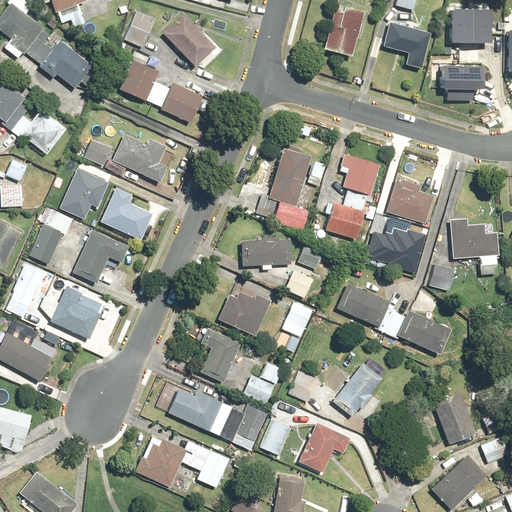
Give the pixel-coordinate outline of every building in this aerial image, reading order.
[(82,3),(81,0),(46,0),(52,14),(82,3)] [(416,0),(393,0),(392,4),(413,11),(416,0)] [(88,66),(56,42),(50,50),(42,43),(48,34),(8,3),(0,13),(0,32),(9,40),(6,44),(21,55),(23,53),(39,65),(36,68),(51,79),(53,75),(71,88),(88,66)] [(348,58),(361,13),(332,5),(320,51),(348,58)] [(447,6),(447,40),(489,41),(490,7),(447,6)] [(153,19),(133,10),(120,38),(140,47),(153,19)] [(182,15),(161,34),(191,68),(212,48),(182,15)] [(418,70),(428,34),(387,23),(380,48),(405,55),(402,66),(418,70)] [(511,28),(505,28),(503,71),(511,71),(511,28)] [(143,103),(155,73),(126,61),(114,91),(143,103)] [(441,64),(440,87),(446,87),(445,98),(472,99),(473,87),(480,88),(481,65),(441,64)] [(0,81),(0,120),(4,123),(23,98),(0,81)] [(170,84),(158,110),(187,124),(199,97),(170,84)] [(38,110),(18,135),(43,155),(64,130),(38,110)] [(308,127),(289,121),(286,131),(305,136),(308,127)] [(122,135),(110,161),(157,184),(164,168),(156,164),(163,148),(146,140),(143,145),(122,135)] [(99,166),(108,148),(89,138),(79,156),(99,166)] [(294,207),(308,158),(279,150),(266,199),(294,207)] [(3,155),(0,161),(0,168),(3,170),(1,175),(16,182),(24,165),(3,155)] [(377,166),(349,158),(340,188),(346,190),(341,207),(330,203),(322,232),(353,241),(366,196),(368,196),(377,166)] [(315,186),(323,164),(311,160),(304,181),(315,186)] [(108,178),(76,163),(57,203),(82,215),(89,200),(96,203),(108,178)] [(393,179),(383,212),(421,224),(429,197),(416,193),(417,187),(393,179)] [(18,185),(0,184),(0,206),(19,206),(18,185)] [(116,185),(100,220),(141,238),(153,212),(127,200),(131,192),(116,185)] [(374,207),(366,205),(362,218),(371,220),(374,207)] [(68,218),(48,208),(25,255),(45,264),(68,218)] [(466,219),(446,220),(448,260),(496,257),(494,234),(482,234),(481,225),(467,226),(466,219)] [(0,266),(18,233),(0,222),(0,266)] [(373,229),(367,252),(373,254),(372,256),(414,268),(424,233),(407,228),(406,231),(393,227),(392,232),(385,229),(384,232),(373,229)] [(127,248),(89,231),(70,273),(95,284),(106,259),(119,265),(127,248)] [(237,242),(238,267),(288,265),(287,240),(275,241),(275,237),(257,238),(258,241),(237,242)] [(311,249),(299,245),(293,261),(305,266),(311,249)] [(40,271),(21,263),(1,309),(20,317),(40,271)] [(450,270),(431,264),(426,281),(445,287),(450,270)] [(310,278),(290,269),(281,289),(301,298),(310,278)] [(347,285),(335,310),(375,328),(387,303),(347,285)] [(64,287),(47,321),(85,340),(97,316),(75,305),(80,295),(64,287)] [(225,296),(214,320),(253,337),(268,301),(253,295),(251,299),(237,293),(234,300),(225,296)] [(310,310),(289,301),(281,321),(301,330),(310,310)] [(406,311),(394,336),(435,356),(447,331),(406,311)] [(239,344),(204,329),(197,344),(208,348),(197,373),(221,384),(239,344)] [(3,333),(0,338),(0,362),(37,383),(50,359),(3,333)] [(264,405),(273,385),(276,387),(285,367),(289,360),(281,357),(277,364),(257,354),(248,374),(239,393),(264,405)] [(380,380),(360,364),(330,403),(350,418),(357,410),(359,412),(371,397),(368,395),(380,380)] [(316,378),(296,369),(284,393),(304,402),(316,378)] [(175,390),(165,412),(205,431),(218,403),(194,392),(191,397),(175,390)] [(456,392),(429,403),(446,445),(474,434),(456,392)] [(264,411),(243,403),(239,412),(231,433),(252,441),(264,411)] [(28,416),(0,408),(0,447),(19,452),(28,416)] [(289,427),(267,418),(256,447),(277,456),(289,427)] [(349,439),(313,423),(296,462),(319,472),(330,449),(342,454),(349,439)] [(511,429),(511,428),(473,441),(480,462),(511,451),(511,429)] [(167,489),(184,451),(159,440),(156,447),(149,444),(143,459),(138,457),(131,473),(167,489)] [(428,489),(448,510),(484,477),(464,455),(428,489)] [(34,472),(16,493),(39,511),(68,511),(75,505),(34,472)] [(302,480),(276,476),(270,511),(302,511),(304,501),(299,500),(302,480)] [(231,511),(250,511),(258,497),(239,487),(227,510),(231,511)] [(511,511),(511,492),(500,496),(505,511),(511,511)]
